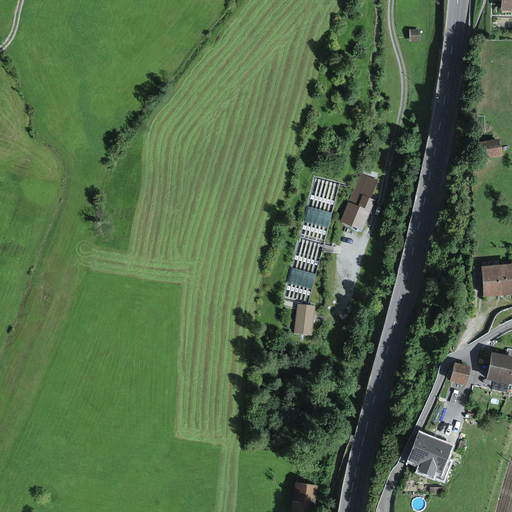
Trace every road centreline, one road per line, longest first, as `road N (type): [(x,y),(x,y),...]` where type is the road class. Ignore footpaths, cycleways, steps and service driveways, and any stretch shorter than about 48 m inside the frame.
road 1 (primary): [(457,0),(432,162),(347,511)]
road 2 (track): [(394,0),(413,98),(393,189),(361,271)]
road 3 (unclassified): [(387,511),(448,362),(511,324)]
